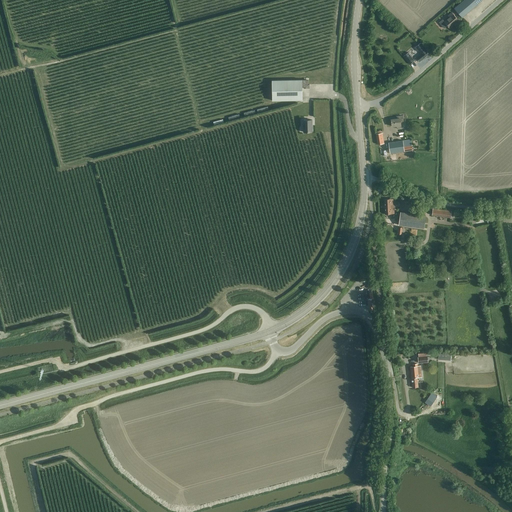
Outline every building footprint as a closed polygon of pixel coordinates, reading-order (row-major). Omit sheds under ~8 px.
[(463,0),(454,9),(462,17),(481,0),(463,0)] [(450,28),(458,21),(451,13),(448,16),(449,18),(444,22),(442,20),(440,22),(444,28),(447,25),(450,28)] [(421,54),(416,58),(419,61),(429,54),(426,50),(420,43),(414,48),(417,51),(419,51),(421,54)] [(408,52),(403,56),(409,64),(414,60),(408,52)] [(272,101),(303,100),(302,80),(272,80),(272,101)] [(401,125),(401,121),(404,121),(403,116),(397,117),(397,119),(391,119),(392,126),(397,126),(397,128),(401,127),(401,125)] [(303,132),(312,132),(312,120),(303,120),(303,132)] [(383,133),(376,133),(378,144),(385,143),(383,133)] [(411,139),(389,143),(390,153),(412,150),(411,139)] [(395,213),(394,198),(385,199),(386,214),(395,213)] [(451,211),(433,208),(432,215),(450,217),(451,211)] [(424,228),(426,215),(401,212),(399,225),(424,228)] [(418,366),(417,364),(413,364),(413,366),(410,367),(412,388),(418,387),(417,377),(421,377),(420,366),(418,366)] [(430,394),(426,401),(431,405),(436,398),(430,394)]
